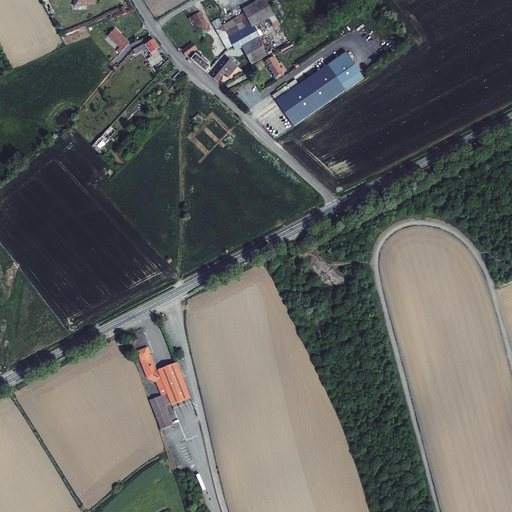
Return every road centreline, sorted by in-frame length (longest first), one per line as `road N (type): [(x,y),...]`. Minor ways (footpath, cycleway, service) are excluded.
road 1 (unknown): [(511,362),(469,243),(429,223),(383,237),(375,259),(379,287),(439,511)]
road 2 (secondary): [(339,206),(0,383)]
road 3 (unclassified): [(339,206),(178,59),(136,0)]
road 4 (secondary): [(481,133),(339,206)]
